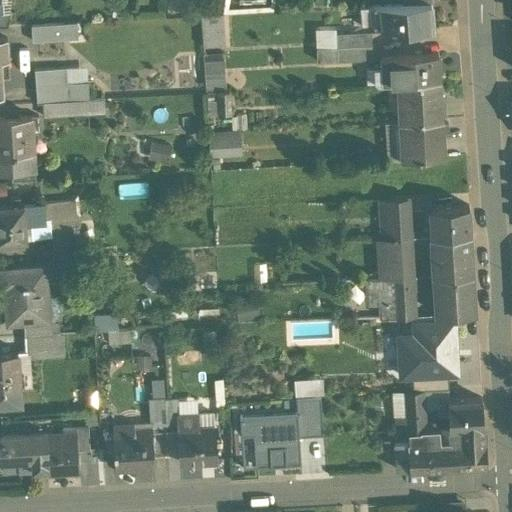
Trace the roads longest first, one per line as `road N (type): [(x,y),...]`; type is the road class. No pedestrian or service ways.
road 1 (residential): [(508,476),(0,508)]
road 2 (residential): [(508,476),(482,0)]
